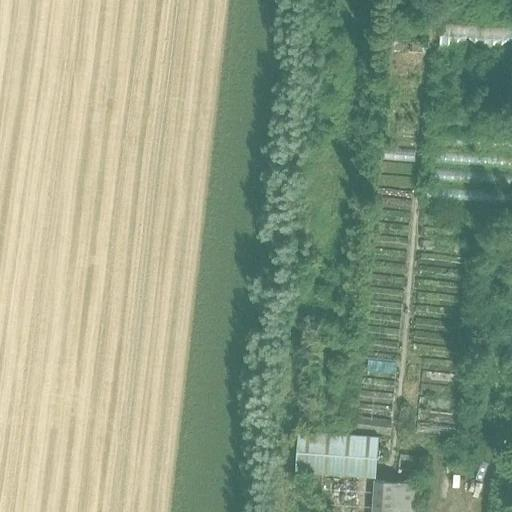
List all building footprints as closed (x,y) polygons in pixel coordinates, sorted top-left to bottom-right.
[(511,21),(444,16),(442,48),(511,53),(511,21)] [(426,36),(384,33),(383,45),(425,48),(426,36)] [(422,91),(379,88),(379,100),(421,103),(422,91)] [(511,117),(435,113),(434,125),(511,129),(511,117)] [(419,119),(377,116),(376,128),(418,131),(419,119)] [(511,133),(434,129),(432,142),(511,146),(511,133)] [(415,145),(373,142),(372,154),(414,157),(415,145)] [(511,149),(431,144),(431,158),(511,163),(511,149)] [(511,187),(429,182),(429,196),(511,201),(511,187)] [(352,418),(351,433),(390,436),(391,422),(352,418)] [(296,470),(376,476),(379,436),(299,430),(296,470)] [(375,480),(372,511),(413,511),(415,483),(375,480)]
